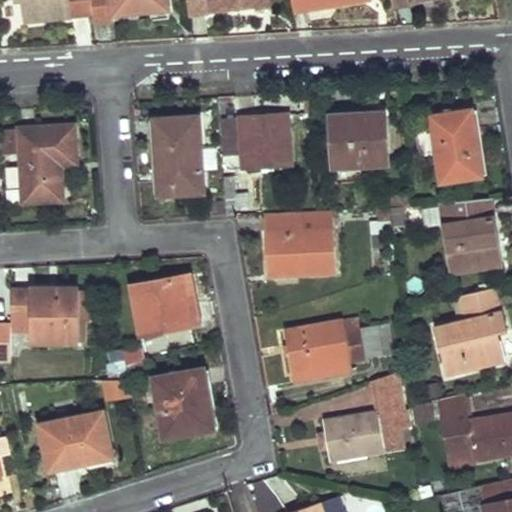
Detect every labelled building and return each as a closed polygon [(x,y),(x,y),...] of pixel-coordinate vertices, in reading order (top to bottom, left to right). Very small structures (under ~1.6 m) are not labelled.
[(24,0),(27,26),(93,17),(90,0),(24,0)] [(167,5),(166,0),(93,0),(97,27),(115,26),(114,19),(152,15),(151,7),(167,5)] [(186,0),(190,21),(257,12),(255,0),(186,0)] [(268,0),(255,0),(257,12),(258,14),(270,13),(268,0)] [(290,0),(294,16),(372,3),(371,0),(290,0)] [(391,0),(394,14),(416,9),(415,7),(440,1),(439,0),(391,0)] [(472,115),(430,122),(433,138),(436,157),(442,186),(482,179),(472,115)] [(289,116),(239,119),(242,173),(293,170),(289,116)] [(385,116),(331,120),(334,172),(338,172),(358,170),(388,169),(385,116)] [(200,119),(155,122),(160,200),(204,197),(200,119)] [(74,129),(5,134),(7,160),(21,159),(24,206),(64,203),(63,169),(78,168),(74,129)] [(433,138),(420,139),(424,158),(436,157),(433,138)] [(358,170),(338,172),(339,188),(359,186),(358,170)] [(410,198),(389,199),(390,211),(410,210),(410,198)] [(491,202),(440,206),(451,274),(490,268),(488,245),(496,245),(498,244),(491,202)] [(315,214),(266,217),(269,281),(336,277),(333,214),(315,214)] [(496,245),(488,245),(490,268),(499,268),(496,245)] [(182,280),(132,288),(142,337),(194,328),(190,297),(185,297),(182,280)] [(79,294),(11,291),(11,328),(11,333),(34,334),(33,346),(79,346),(78,319),(79,294)] [(496,291),(460,300),(465,324),(436,330),(447,379),(505,366),(498,335),(507,333),(501,314),(496,291)] [(96,294),(79,294),(78,319),(97,318),(96,294)] [(293,374),(364,362),(359,333),(343,335),(341,321),(285,331),(293,374)] [(0,361),(12,362),(11,333),(11,328),(0,327),(0,361)] [(140,356),(125,358),(126,365),(140,362),(140,356)] [(140,362),(126,365),(128,381),(130,387),(145,383),(140,362)] [(366,372),(364,362),(293,374),(295,385),(366,372)] [(205,373),(155,380),(165,439),(215,430),(205,373)] [(371,399),(409,392),(406,374),(368,386),(371,399)] [(128,381),(105,382),(109,401),(132,399),(130,387),(128,381)] [(374,414),(324,424),(332,465),(407,452),(400,416),(411,414),(411,407),(409,392),(371,399),(374,414)] [(511,416),(468,422),(465,399),(434,407),(438,442),(448,442),(451,467),(511,459),(511,416)] [(105,415),(39,426),(49,471),(89,465),(88,460),(113,455),(105,415)] [(0,474),(0,501),(16,498),(12,478),(1,480),(0,474)] [(484,511),(511,511),(511,480),(479,488),(484,511)] [(321,506),(302,511),(345,511),(342,502),(322,509),(321,506)]
